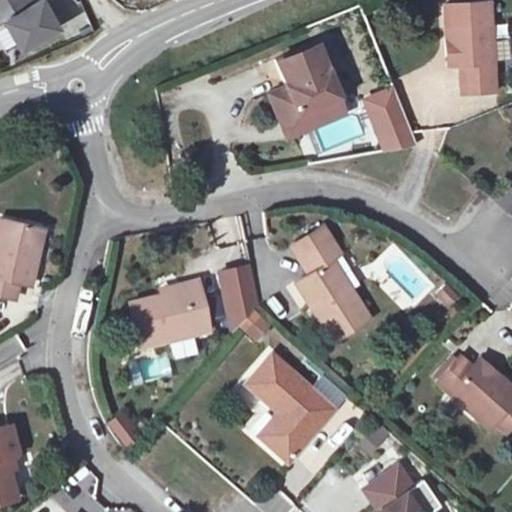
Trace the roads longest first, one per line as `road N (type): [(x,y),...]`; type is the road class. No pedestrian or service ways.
road 1 (residential): [(482,252),(345,201),(299,198),(164,217),(117,201),(105,188)]
road 2 (residential): [(154,511),(77,421),(63,355),(69,286),(105,188)]
road 3 (residential): [(219,0),(127,40),(92,73)]
